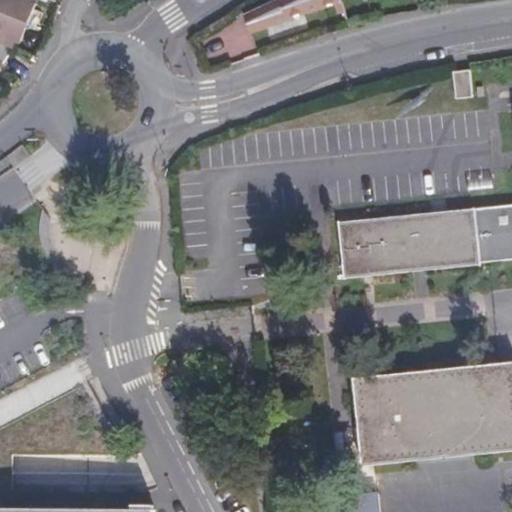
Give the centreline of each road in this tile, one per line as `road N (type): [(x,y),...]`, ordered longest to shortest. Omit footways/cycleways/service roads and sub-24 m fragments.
road 1 (residential): [(201,511),(131,356),(128,318),(147,227),(125,151)]
road 2 (tertiary): [(156,108),(338,54),(511,22)]
